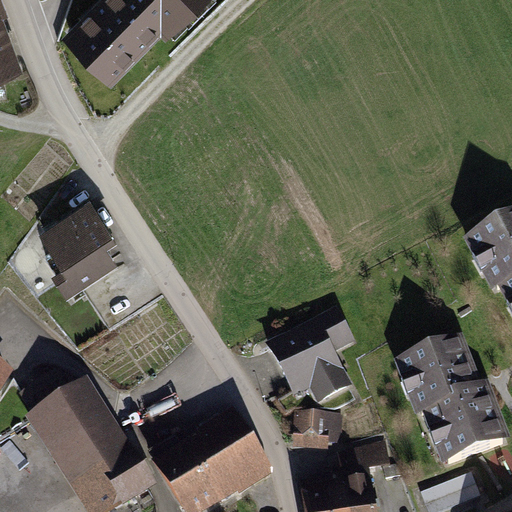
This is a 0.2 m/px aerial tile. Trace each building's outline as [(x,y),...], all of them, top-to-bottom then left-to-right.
[(100,0),(65,36),(113,83),(163,33),(169,39),(207,0),(100,0)] [(0,71),(18,65),(0,15),(0,71)] [(90,203),(46,232),(78,282),(112,260),(100,242),(111,235),(90,203)] [(511,218),(471,240),(480,256),(483,254),(492,270),(488,272),(498,290),(505,286),(511,299),(511,218)] [(336,314),(271,349),(287,380),(305,371),(321,400),(347,386),(328,352),(350,340),(336,314)] [(456,343),(402,363),(409,379),(413,378),(419,395),(415,396),(423,416),(430,413),(436,431),(440,429),(447,446),(443,448),(449,464),(503,444),(482,389),(475,391),(456,343)] [(0,369),(0,386),(8,375),(0,369)] [(38,417),(86,387),(56,371),(22,394),(38,417)] [(86,387),(38,417),(99,511),(109,511),(150,486),(86,387)] [(326,418),(299,417),(297,444),(324,446),(326,418)] [(239,419),(188,451),(217,498),(268,466),(239,419)] [(195,511),(217,498),(188,451),(183,455),(175,441),(152,455),(187,511),(195,511)] [(381,444),(339,456),(341,469),(348,511),(374,511),(367,467),(385,465),(381,444)] [(398,465),(383,469),(386,480),(400,476),(398,465)] [(338,485),(327,487),(331,511),(348,511),(342,476),(341,469),(335,469),(338,485)] [(472,474),(421,494),(428,511),(441,511),(481,496),(472,474)] [(313,489),(308,490),(311,511),(331,511),(327,487),(320,488),(319,482),(312,483),(313,489)]
